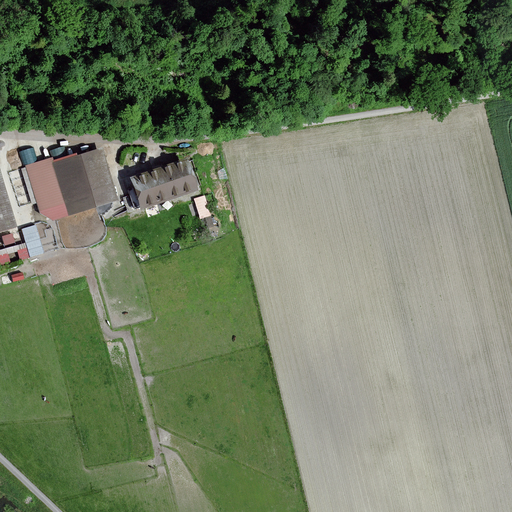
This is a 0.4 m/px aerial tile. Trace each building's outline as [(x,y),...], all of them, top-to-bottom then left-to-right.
[(21,149),(25,163),(38,159),(34,146),(21,149)] [(51,158),(27,166),(45,223),(117,200),(101,149),(53,164),(51,158)] [(187,159),(132,178),(142,206),(197,187),(187,159)] [(0,230),(16,226),(0,173),(0,230)] [(194,196),(200,218),(213,214),(207,193),(194,196)] [(29,256),(44,253),(37,223),(23,226),(29,256)] [(4,243),(16,240),(14,231),(2,234),(4,243)] [(25,240),(0,247),(0,263),(13,260),(10,251),(18,249),(21,259),(30,256),(25,240)]
